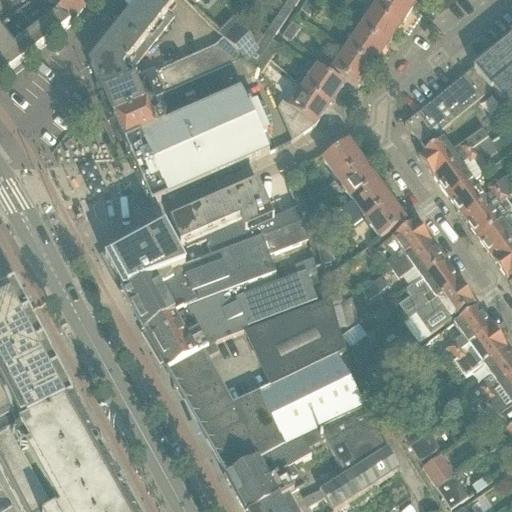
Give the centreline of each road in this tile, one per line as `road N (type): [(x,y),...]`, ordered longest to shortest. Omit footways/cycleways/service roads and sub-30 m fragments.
road 1 (residential): [(511,323),(374,128)]
road 2 (secondary): [(181,511),(72,305)]
road 3 (residential): [(224,511),(112,311)]
road 4 (residential): [(374,128),(375,111),(502,0)]
